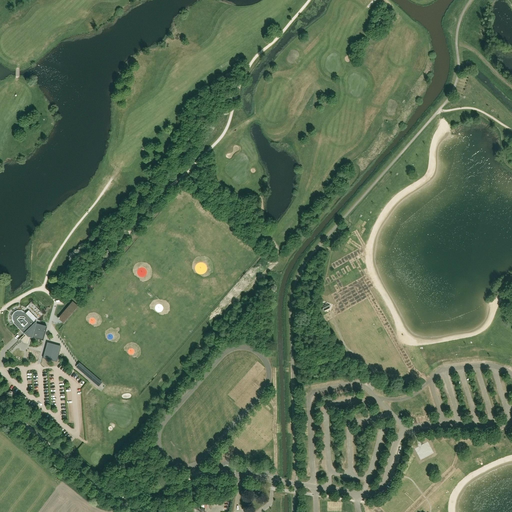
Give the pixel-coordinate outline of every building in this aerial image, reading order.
[(368,220),(378,220),(378,216),(384,216),(384,210),(381,210),(381,214),(377,214),(377,213),(371,213),(371,215),(368,215),(368,220)] [(328,312),(330,306),(324,304),(322,310),(328,312)] [(43,340),(47,326),(35,323),(25,313),(24,313),(21,311),(18,311),(15,313),(13,316),(13,319),(15,322),(14,323),(25,334),(26,333),(28,335),(31,336),(31,337),(43,340)] [(43,358),(57,362),(61,348),(50,345),(49,350),(45,349),(43,358)] [(102,383),(79,363),(76,367),(99,386),(102,383)]
